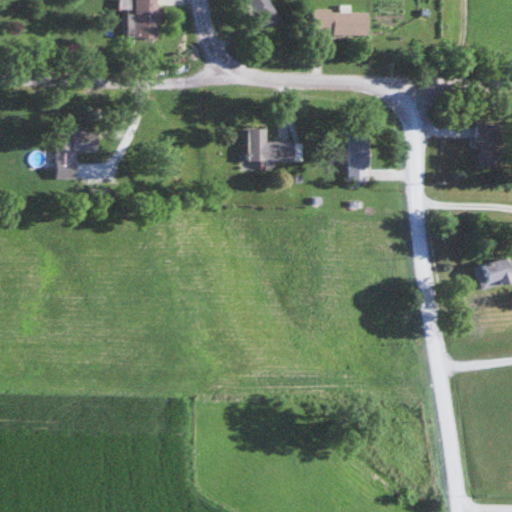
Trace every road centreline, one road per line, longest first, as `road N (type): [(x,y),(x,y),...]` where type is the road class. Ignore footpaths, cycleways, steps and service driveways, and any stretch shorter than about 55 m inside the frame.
road 1 (residential): [(511,83),(0,78)]
road 2 (residential): [(454,511),(409,79)]
